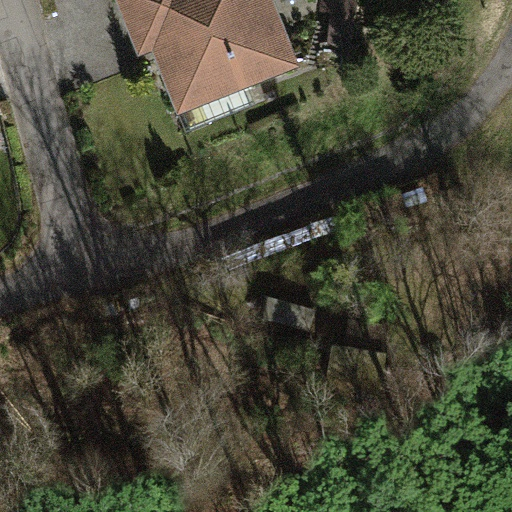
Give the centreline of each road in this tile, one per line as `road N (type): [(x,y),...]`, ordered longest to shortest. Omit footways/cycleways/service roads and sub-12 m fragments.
road 1 (track): [(83,240),(329,184),(400,159),(492,84),(511,54)]
road 2 (residential): [(16,0),(83,240),(0,272)]
